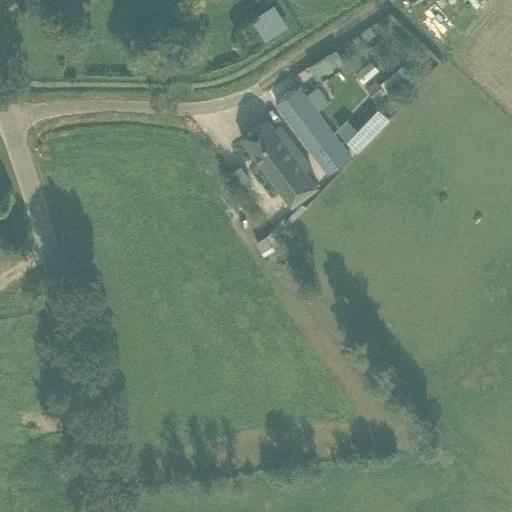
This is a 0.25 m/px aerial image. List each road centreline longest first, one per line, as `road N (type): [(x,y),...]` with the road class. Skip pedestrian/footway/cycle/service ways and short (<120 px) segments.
road 1 (unclassified): [(104,511),(52,252),(0,94)]
road 2 (track): [(286,67),(388,0)]
